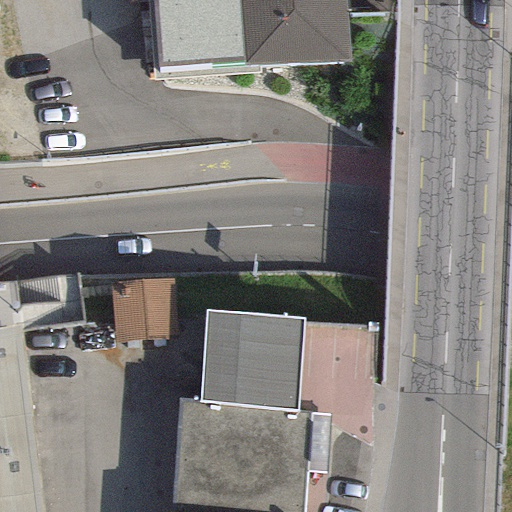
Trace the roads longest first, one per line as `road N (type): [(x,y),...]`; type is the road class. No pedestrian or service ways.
road 1 (secondary): [(511,285),(388,234),(338,229),(281,225),(0,241)]
road 2 (primary): [(432,511),(456,0)]
